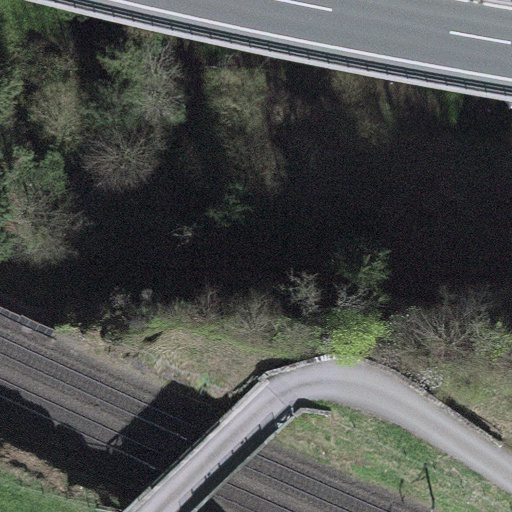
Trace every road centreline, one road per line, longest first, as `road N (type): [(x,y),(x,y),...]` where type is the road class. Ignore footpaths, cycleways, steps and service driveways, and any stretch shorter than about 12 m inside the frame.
road 1 (unclassified): [(160,511),(279,391),(314,381),(354,386),(511,487)]
road 2 (motorway): [(270,0),(511,44)]
